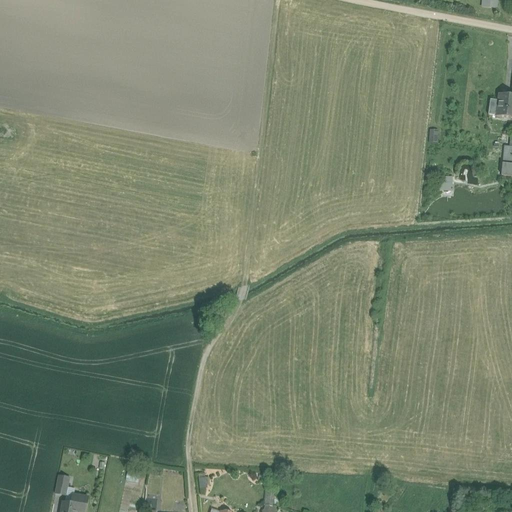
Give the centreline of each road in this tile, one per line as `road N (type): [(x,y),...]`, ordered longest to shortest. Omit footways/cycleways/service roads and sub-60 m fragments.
road 1 (track): [(278,0),(240,301),(201,361),(187,447),(194,511)]
road 2 (track): [(361,0),(511,31)]
